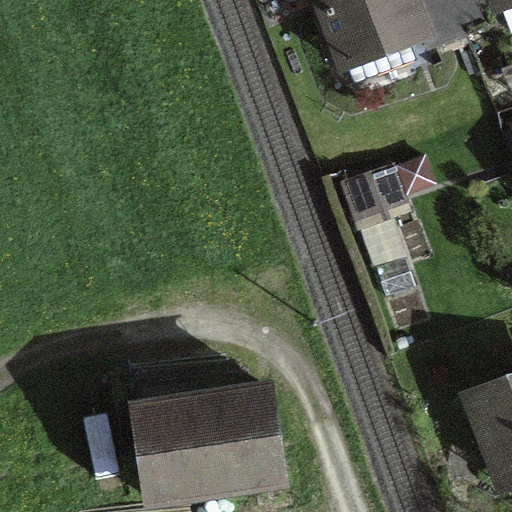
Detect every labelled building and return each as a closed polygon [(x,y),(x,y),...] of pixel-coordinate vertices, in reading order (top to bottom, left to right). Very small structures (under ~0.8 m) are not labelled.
[(465,32),(453,0),(319,0),(345,68),(423,38),(427,47),(465,32)] [(511,0),(453,0),(465,32),(505,17),(510,31),(511,29),(511,0)] [(390,181),(353,193),(364,228),(401,216),(390,181)] [(511,380),(469,397),(499,476),(511,471),(511,380)] [(136,402),(145,496),(282,482),(272,388),(136,402)]
